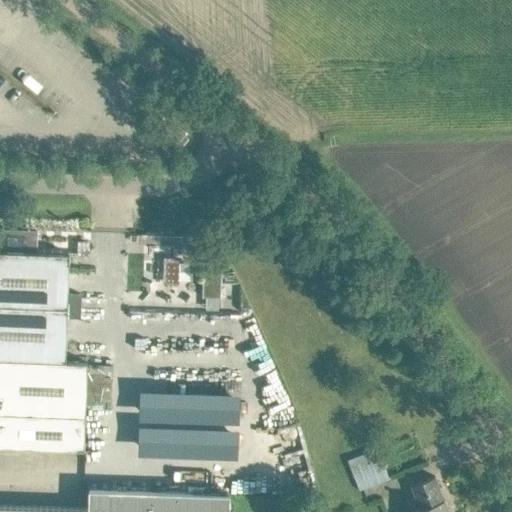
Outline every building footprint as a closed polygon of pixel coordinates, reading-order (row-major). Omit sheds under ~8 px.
[(224,204),(224,193),(207,192),(206,203),(224,204)] [(0,303),(68,307),(70,253),(0,250),(0,303)] [(82,293),(70,292),(69,316),(81,317),(82,293)] [(0,357),(66,360),(68,307),(0,303),(0,357)] [(0,411),(86,415),(88,361),(66,360),(0,357),(0,411)] [(0,445),(84,449),(86,415),(0,411),(0,445)] [(450,511),(445,499),(444,499),(435,475),(412,484),(421,508),(409,511),(450,511)] [(229,511),(231,493),(89,488),(88,508),(0,504),(0,511),(229,511)]
